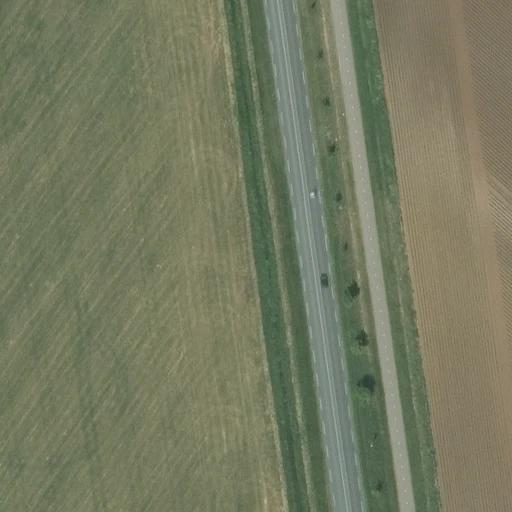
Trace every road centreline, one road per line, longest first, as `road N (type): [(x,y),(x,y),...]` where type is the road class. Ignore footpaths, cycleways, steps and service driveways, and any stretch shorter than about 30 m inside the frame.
road 1 (unclassified): [(407,511),(335,0)]
road 2 (primary): [(350,511),(278,0)]
